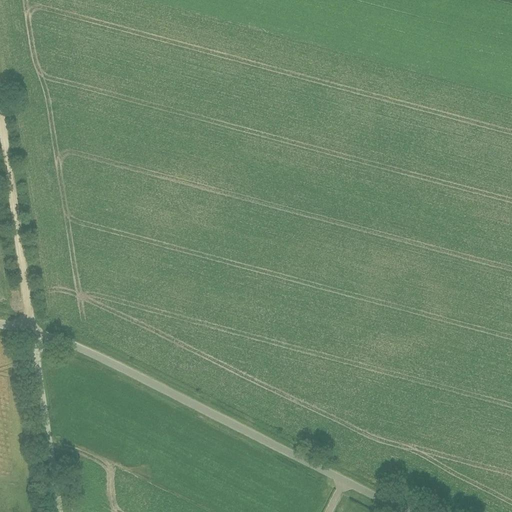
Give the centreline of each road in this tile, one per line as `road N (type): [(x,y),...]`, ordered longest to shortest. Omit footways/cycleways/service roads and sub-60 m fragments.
road 1 (unclassified): [(399,511),(107,361),(31,331)]
road 2 (track): [(0,105),(31,331)]
road 3 (unclassified): [(58,511),(31,331)]
